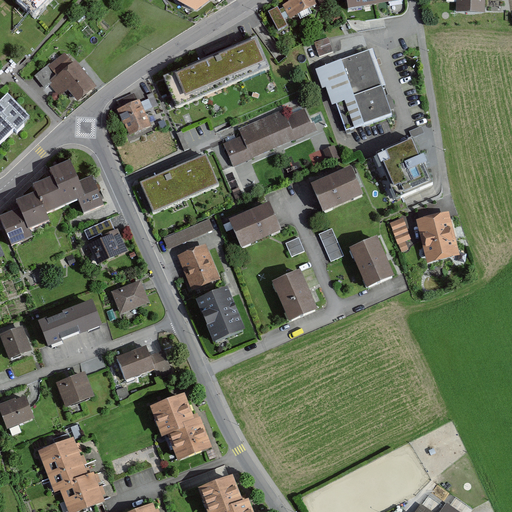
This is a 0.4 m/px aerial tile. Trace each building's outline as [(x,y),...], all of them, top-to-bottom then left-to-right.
[(15,0),(22,7),(20,10),(31,21),(51,0),(56,0),(57,1),(57,0),(15,0)] [(194,19),(217,0),(167,0),(174,12),(194,19)] [(279,6),(287,20),(311,8),(306,0),(281,0),(283,4),(279,6)] [(343,0),(346,15),(399,5),(397,0),(343,0)] [(452,0),(453,16),(482,16),(481,0),(452,0)] [(315,42),(321,56),(335,51),(329,37),(315,42)] [(267,73),(252,38),(160,78),(175,113),(267,73)] [(370,50),(310,69),(318,92),(323,90),(329,109),(335,107),(343,131),(387,117),(378,90),(383,89),(370,50)] [(76,102),(92,89),(71,62),(44,84),(56,98),(66,89),(76,102)] [(23,127),(29,122),(7,97),(0,103),(0,149),(12,139),(14,142),(27,131),(23,127)] [(126,139),(148,129),(136,103),(114,113),(126,139)] [(257,118),(269,148),(311,130),(301,108),(282,116),(279,108),(257,118)] [(269,148),(257,118),(235,128),(239,137),(221,145),(230,165),(269,148)] [(382,172),(393,197),(408,191),(403,179),(422,171),(412,149),(384,161),(388,170),(382,172)] [(152,215),(216,189),(203,157),(139,183),(152,215)] [(31,200),(38,221),(71,208),(77,221),(101,212),(88,178),(77,183),(69,161),(42,171),(47,184),(28,191),(31,200)] [(360,200),(349,172),(310,188),(322,215),(360,200)] [(38,221),(31,200),(13,207),(17,216),(0,222),(0,230),(7,248),(25,241),(22,235),(41,227),(38,221)] [(240,253),(279,237),(267,208),(228,224),(240,253)] [(191,239),(216,230),(211,218),(165,237),(169,248),(183,243),(185,250),(194,246),(191,239)] [(423,266),(457,259),(448,218),(414,225),(423,266)] [(406,221),(394,224),(396,234),(408,231),(406,221)] [(315,235),(321,249),(335,243),(329,228),(315,235)] [(85,248),(96,268),(124,252),(114,233),(85,248)] [(288,256),(300,252),(296,240),(283,244),(288,256)] [(389,282),(372,241),(348,252),(365,292),(389,282)] [(342,257),(335,243),(321,249),(328,263),(342,257)] [(203,247),(175,259),(188,293),(217,281),(203,247)] [(296,273),(272,282),(288,321),(312,312),(296,273)] [(118,314),(145,303),(137,283),(110,293),(118,314)] [(226,294),(193,306),(210,350),(243,337),(226,294)] [(88,305),(38,324),(47,350),(97,331),(88,305)] [(18,330),(0,336),(0,340),(8,362),(27,355),(18,330)] [(114,361),(123,383),(152,371),(155,378),(170,372),(161,352),(147,357),(144,349),(114,361)] [(67,409),(92,398),(81,375),(56,386),(67,409)] [(178,460),(210,447),(198,417),(192,419),(182,393),(151,405),(163,437),(168,436),(178,460)] [(0,417),(6,433),(32,423),(23,400),(0,408),(0,417)] [(35,453),(39,463),(74,450),(71,440),(35,453)] [(39,463),(45,478),(80,464),(74,450),(39,463)] [(52,497),(59,494),(85,476),(80,464),(45,478),(52,497)] [(59,494),(62,503),(99,488),(93,472),(85,476),(59,494)] [(253,511),(247,495),(241,498),(232,473),(197,487),(206,511),(253,511)] [(81,511),(105,503),(99,488),(62,503),(65,511),(81,511)] [(452,511),(440,503),(432,511),(452,511)]
